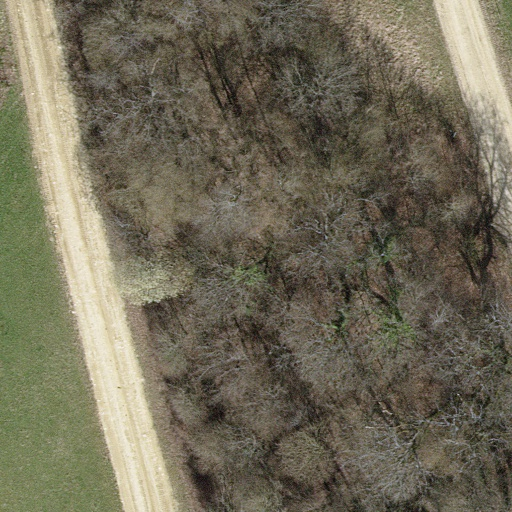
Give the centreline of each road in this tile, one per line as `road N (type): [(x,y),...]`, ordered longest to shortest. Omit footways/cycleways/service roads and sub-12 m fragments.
road 1 (track): [(39,0),(159,511)]
road 2 (track): [(511,176),(459,0)]
